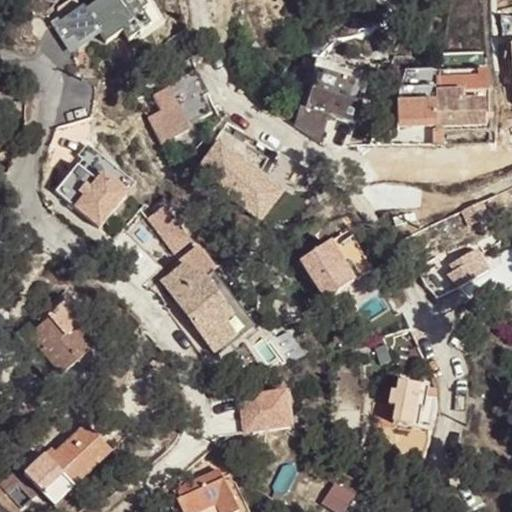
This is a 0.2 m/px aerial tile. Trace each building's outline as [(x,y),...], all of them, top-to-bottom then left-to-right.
[(82,8),(53,26),(65,43),(72,39),(77,46),(98,32),(105,43),(121,32),(128,44),(136,38),(139,43),(163,28),(149,8),(145,11),(137,0),(104,0),(85,13),(82,8)] [(210,0),(213,27),(241,25),(239,7),(255,6),(254,0),(210,0)] [(72,39),(65,43),(70,51),(77,46),(72,39)] [(370,75),(320,61),(306,110),(355,125),(370,75)] [(209,94),(197,70),(165,86),(166,88),(151,96),(159,111),(146,118),(160,145),(188,130),(186,127),(211,114),(203,97),(209,94)] [(436,103),(436,128),(488,126),(485,70),(439,72),(438,103),(436,103)] [(396,130),(436,128),(436,103),(435,87),(421,88),(422,103),(396,105),(396,130)] [(432,146),(441,146),(442,131),(436,131),(432,131),(432,146)] [(81,160),(124,197),(134,185),(90,148),(81,160)] [(306,169),(278,152),(263,179),(291,195),(306,169)] [(53,191),(97,229),(124,197),(81,160),(53,191)] [(149,223),(175,258),(193,245),(166,209),(149,223)] [(328,243),(298,262),(317,294),(313,297),(322,310),(331,305),(327,299),(372,272),(351,239),(332,250),(328,243)] [(178,274),(162,286),(213,355),(247,329),(207,276),(215,269),(201,251),(175,271),(178,274)] [(449,274),(457,289),(490,270),(482,256),(475,260),(472,254),(450,266),(453,272),(449,274)] [(28,337),(60,375),(93,348),(75,326),(81,321),(65,302),(45,318),(47,321),(28,337)] [(389,336),(407,327),(401,314),(383,322),(389,336)] [(75,326),(93,348),(99,343),(81,321),(75,326)] [(390,424),(429,431),(435,400),(417,398),(419,388),(397,384),(396,393),(388,392),(385,406),(393,407),(390,424)] [(320,392),(267,396),(270,436),(323,432),(320,392)] [(50,450),(23,475),(54,508),(112,453),(85,425),(54,454),(50,450)] [(218,471),(182,488),(180,489),(179,492),(179,495),(180,499),(176,501),(181,511),(236,511),(233,505),(242,501),(234,483),(226,487),(218,471)] [(247,511),(242,501),(233,505),(236,511),(247,511)]
